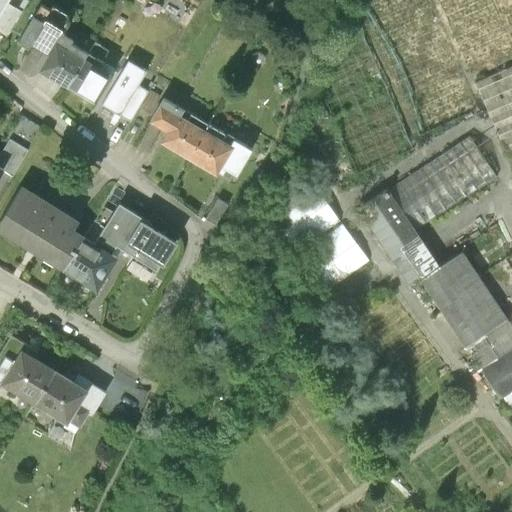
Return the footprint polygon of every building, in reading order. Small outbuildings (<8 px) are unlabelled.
[(32,53),(35,48),(47,27),(36,20),(21,46),(32,53)] [(35,48),(50,56),(58,43),(71,50),(76,42),(64,35),(66,32),(50,23),(47,27),(35,48)] [(42,70),(71,87),(87,60),(71,50),(58,43),(50,56),(42,70)] [(112,75),(87,60),(71,87),(96,102),(112,75)] [(146,71),(128,61),(101,105),(129,121),(147,91),(138,85),(146,71)] [(511,68),(474,85),(505,154),(511,150),(511,68)] [(140,110),(153,117),(161,103),(154,99),(157,94),(151,91),(140,110)] [(161,143),(190,160),(210,126),(164,98),(161,103),(153,117),(150,122),(167,132),(161,143)] [(222,133),(210,126),(190,160),(217,175),(221,168),(238,177),(253,151),(234,140),(230,146),(218,139),(222,133)] [(469,137),(387,192),(414,232),(496,177),(469,137)] [(0,169),(3,171),(14,178),(29,152),(10,141),(0,157),(0,169)] [(0,220),(0,232),(63,272),(83,240),(70,232),(75,224),(19,189),(0,220)] [(265,224),(293,261),(340,226),(313,189),(265,224)] [(414,232),(387,192),(358,211),(409,289),(417,284),(439,269),(414,232)] [(152,225),(120,204),(100,235),(157,271),(161,264),(166,268),(180,244),(151,226),(152,225)] [(368,263),(340,226),(293,261),(320,298),(368,263)] [(114,260),(83,240),(63,272),(95,291),(114,260)] [(461,254),(439,269),(417,284),(463,352),(482,340),(507,323),(461,254)] [(482,340),(497,364),(511,354),(511,328),(507,323),(482,340)] [(0,393),(4,386),(24,355),(34,361),(38,355),(12,338),(0,356),(0,393)] [(511,354),(497,364),(483,373),(502,402),(511,395),(511,354)] [(4,386),(38,407),(58,376),(34,361),(24,355),(4,386)] [(73,385),(58,376),(38,407),(70,427),(72,422),(81,427),(91,412),(82,406),(89,395),(73,385)] [(78,378),(73,385),(89,395),(82,406),(91,412),(94,414),(105,395),(78,378)] [(511,395),(502,402),(511,417),(511,395)]
